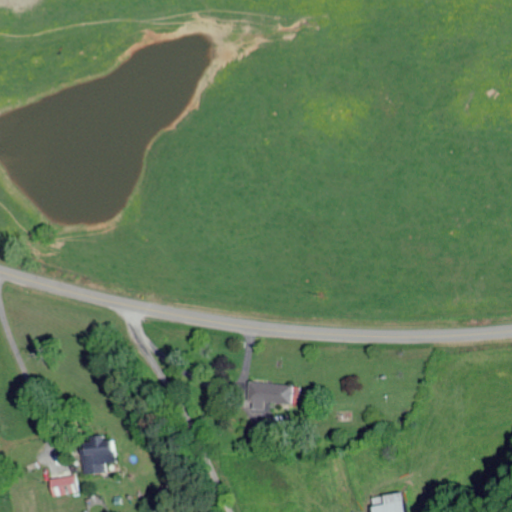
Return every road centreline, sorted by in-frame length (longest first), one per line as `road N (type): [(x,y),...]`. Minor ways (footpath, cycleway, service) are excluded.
road 1 (secondary): [(511,330),(395,336),(276,329),(131,305),(0,270)]
road 2 (residential): [(230,511),(191,424),(138,339),(131,305)]
